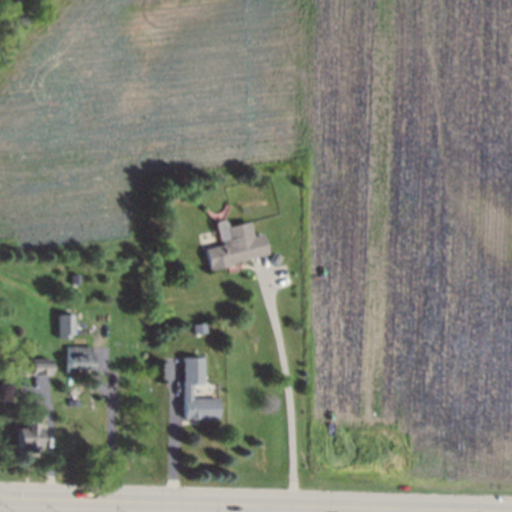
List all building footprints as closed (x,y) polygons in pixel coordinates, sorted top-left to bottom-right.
[(226,260),(227,263),(201,269),(197,248),(216,244),(215,239),(222,237),(220,226),(245,220),(248,234),(258,232),(262,252),(226,260)] [(266,258),(271,251),(277,254),(273,261),(266,258)] [(54,337),(54,313),(69,313),(69,337),(54,337)] [(190,334),(190,324),(202,324),(202,333),(190,334)] [(87,345),(85,372),(61,371),(63,344),(87,345)] [(24,371),(25,357),(43,358),(42,372),(24,371)] [(199,385),(182,386),(182,361),(200,361),(199,385)] [(182,399),(215,399),(215,417),(182,417),(182,399)] [(33,448),(7,447),(7,427),(18,427),(18,420),(29,420),(29,427),(34,427),(33,448)]
